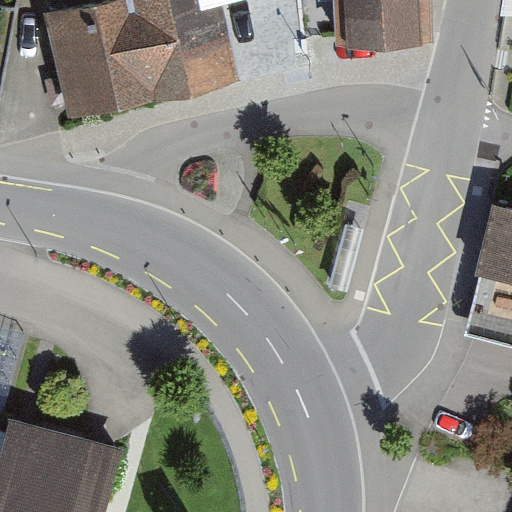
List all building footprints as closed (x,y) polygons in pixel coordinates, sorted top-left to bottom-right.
[(79,0),(45,8),(70,116),(239,78),(221,0),(79,0)] [(424,0),(345,0),(348,45),(427,40),(424,0)] [(371,207),(352,202),(329,284),(349,290),(371,207)] [(511,215),(497,212),(467,331),(511,342),(511,215)] [(104,511),(123,449),(12,417),(0,458),(0,511),(104,511)]
